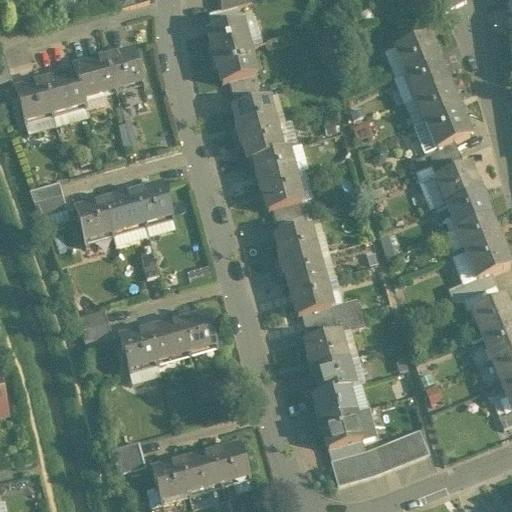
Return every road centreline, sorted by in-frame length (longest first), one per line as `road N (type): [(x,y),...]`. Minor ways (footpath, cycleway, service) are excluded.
road 1 (residential): [(171,0),(183,106),(299,511)]
road 2 (track): [(0,156),(68,351),(108,511)]
road 3 (residential): [(466,18),(511,190)]
road 4 (unknown): [(59,195),(197,155)]
road 5 (residential): [(378,511),(511,461)]
